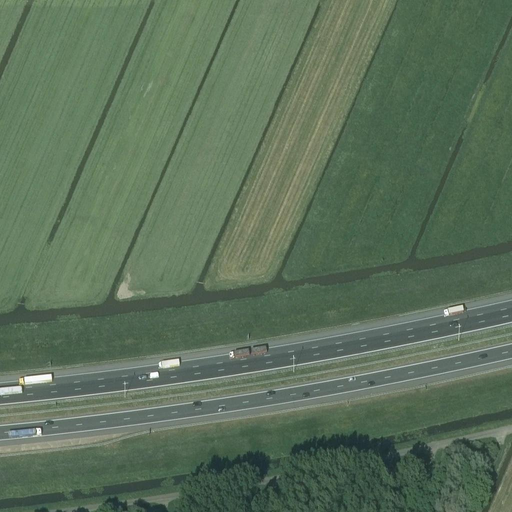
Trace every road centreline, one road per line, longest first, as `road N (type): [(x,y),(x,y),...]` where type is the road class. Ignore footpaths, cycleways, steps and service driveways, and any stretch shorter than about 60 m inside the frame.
road 1 (motorway): [(0,433),(266,399),(511,351)]
road 2 (motorway): [(511,311),(332,348),(0,393)]
road 3 (unclassified): [(511,428),(68,511)]
